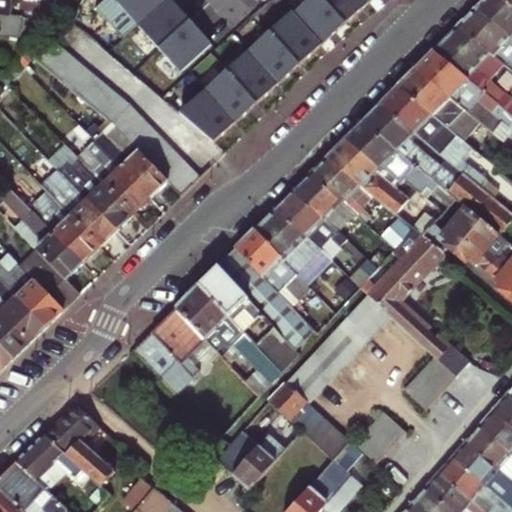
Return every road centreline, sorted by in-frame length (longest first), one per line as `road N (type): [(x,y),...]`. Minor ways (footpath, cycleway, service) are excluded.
road 1 (residential): [(59,378),(106,328),(127,289),(211,209),(285,160),(440,0)]
road 2 (residential): [(187,485),(397,255)]
road 3 (residential): [(393,511),(511,367)]
road 4 (residential): [(59,378),(187,485)]
